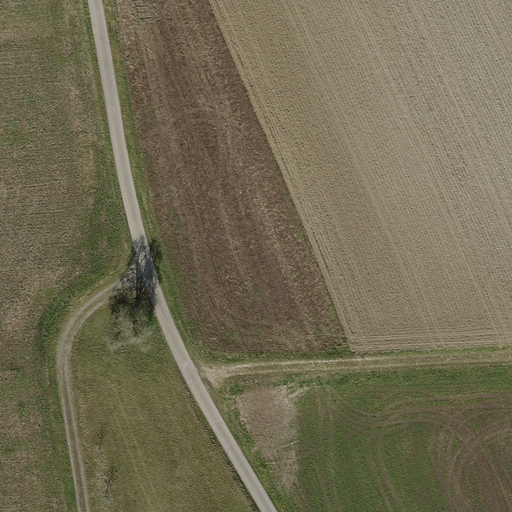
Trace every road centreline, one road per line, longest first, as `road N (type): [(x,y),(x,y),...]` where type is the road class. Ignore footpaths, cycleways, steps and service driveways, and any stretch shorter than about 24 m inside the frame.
road 1 (unclassified): [(93,0),(146,260),(189,379),(270,511)]
road 2 (track): [(189,379),(511,364)]
road 3 (track): [(146,260),(71,326),(61,365),(82,511)]
